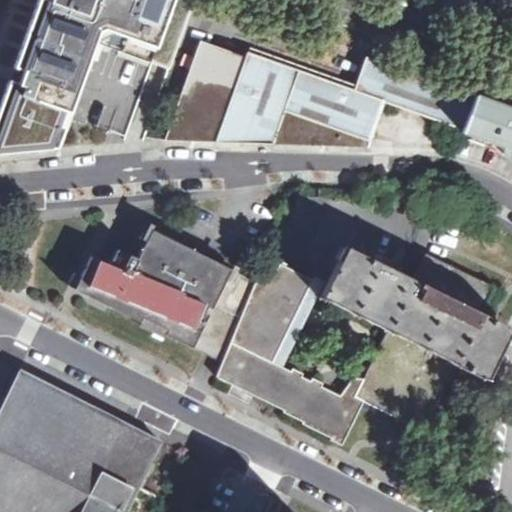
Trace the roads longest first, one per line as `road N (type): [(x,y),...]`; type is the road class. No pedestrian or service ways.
road 1 (residential): [(511,204),(468,178),(421,166),(261,166),(0,185)]
road 2 (residential): [(0,314),(396,511)]
road 3 (secondary): [(511,64),(328,0)]
